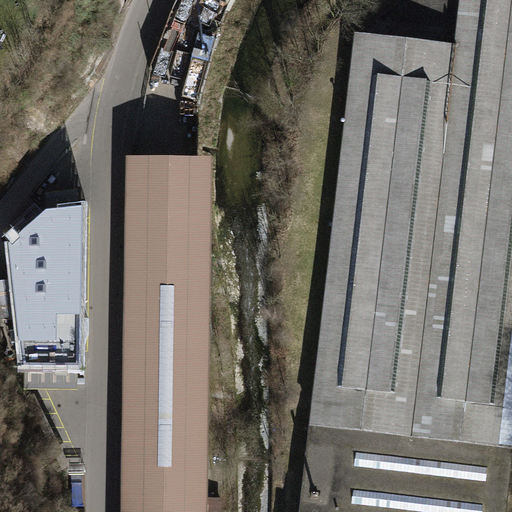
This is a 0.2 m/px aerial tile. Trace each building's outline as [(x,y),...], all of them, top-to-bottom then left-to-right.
[(205,100),(228,0),(193,0),(191,13),(182,11),(174,44),(162,41),(155,71),(170,74),(174,54),(191,58),(183,94),(205,100)] [(511,511),(511,0),(467,0),(457,44),(363,33),(307,511),(511,511)] [(213,160),(129,159),(124,511),(222,511),(223,499),(210,499),(213,160)] [(45,216),(10,247),(13,281),(17,321),(23,369),(25,369),(78,370),(89,370),(92,212),(81,212),(77,192),(46,195),(45,216)] [(0,323),(17,321),(13,281),(0,282),(0,323)] [(78,370),(25,369),(25,390),(78,391),(78,370)]
